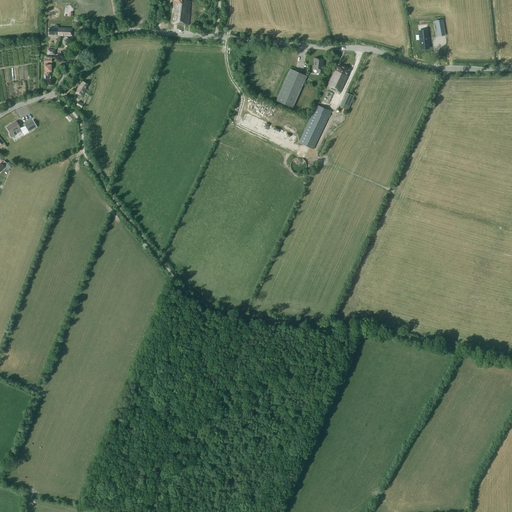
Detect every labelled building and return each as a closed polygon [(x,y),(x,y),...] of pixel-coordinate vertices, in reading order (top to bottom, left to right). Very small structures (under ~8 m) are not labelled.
[(185,0),(173,0),(171,23),(188,25),(191,1),(186,1),(185,0)] [(443,23),(436,24),(437,32),(444,30),(443,23)] [(58,28),(49,28),(49,34),(58,35),(58,36),(72,37),(73,28),(58,27),(58,28)] [(427,30),(419,31),(421,49),(429,48),(427,30)] [(317,69),(316,73),(324,74),(324,69),(323,69),(324,59),(314,58),(313,69),(317,69)] [(54,74),(52,74),(51,72),(52,72),(52,65),(45,65),(45,72),(49,72),(49,74),(47,74),(47,79),(48,79),(48,85),(53,85),(53,79),(54,79),(54,74)] [(337,70),(335,70),(327,86),(340,92),(348,76),(347,75),(349,70),(338,65),(337,69),(337,70)] [(277,101),(293,108),(307,76),(291,70),(277,101)] [(80,85),(75,92),(82,96),(86,89),(85,88),(88,84),(83,81),(80,85)] [(322,87),(318,94),(324,97),(328,91),(322,87)] [(340,107),(348,110),(354,96),(347,93),(340,107)] [(299,142),(313,149),(331,113),(331,111),(315,104),(312,110),(314,111),(299,142)] [(20,128),(19,128),(21,131),(24,135),(28,132),(37,127),(33,120),(24,125),(25,126),(20,128)] [(16,121),(6,127),(10,133),(9,134),(9,135),(10,137),(11,137),(14,136),(14,135),(13,132),(15,130),(17,133),(21,131),(19,128),(20,128),(16,121)] [(0,172),(5,167),(8,170),(10,167),(4,161),(1,163),(1,162),(0,162),(0,172)]
